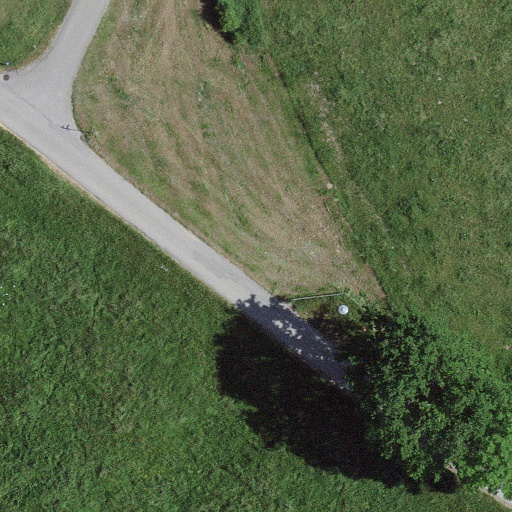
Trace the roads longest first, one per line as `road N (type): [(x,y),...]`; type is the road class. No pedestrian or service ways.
road 1 (unclassified): [(0,103),(511,489)]
road 2 (track): [(33,127),(95,0)]
